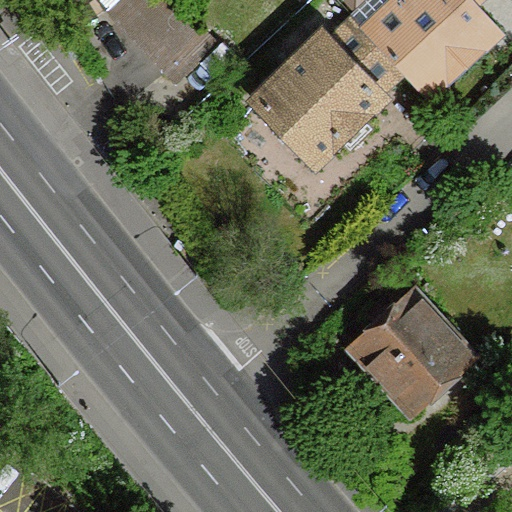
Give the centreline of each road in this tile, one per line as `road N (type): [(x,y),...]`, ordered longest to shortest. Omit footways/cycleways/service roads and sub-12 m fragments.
road 1 (residential): [(195,409),(511,120)]
road 2 (primary): [(195,409),(0,165)]
road 3 (primary): [(285,511),(195,409)]
